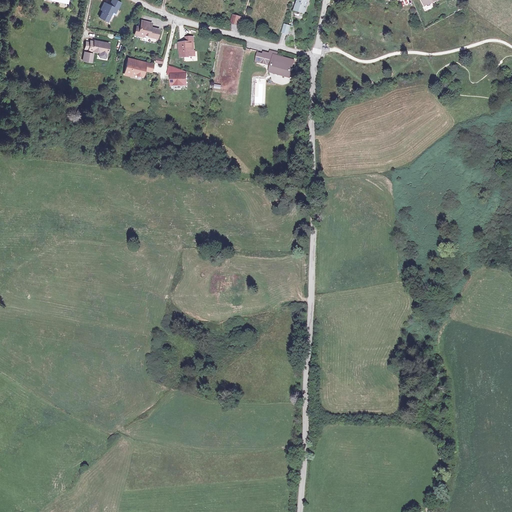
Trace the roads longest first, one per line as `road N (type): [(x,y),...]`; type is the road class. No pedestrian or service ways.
road 1 (residential): [(315,57),(297,511)]
road 2 (residential): [(173,19),(315,57)]
road 3 (track): [(0,412),(35,466),(88,511)]
